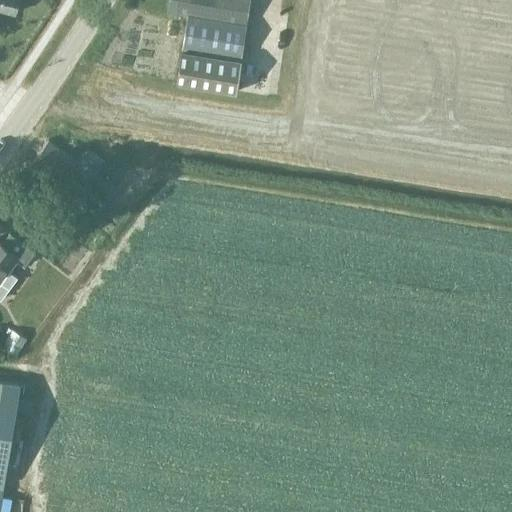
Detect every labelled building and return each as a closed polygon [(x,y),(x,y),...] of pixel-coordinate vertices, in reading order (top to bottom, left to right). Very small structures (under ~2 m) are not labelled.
[(0,0),(0,9),(17,14),(21,0),(0,0)] [(171,0),(169,11),(247,25),(251,0),(171,0)] [(241,61),(247,25),(187,16),(182,51),(176,84),(236,94),(241,61)] [(48,139),(30,164),(93,211),(111,186),(95,175),(105,162),(82,145),(73,158),(48,139)] [(24,267),(35,252),(10,233),(2,244),(0,243),(0,300),(0,301),(17,278),(8,271),(15,260),(24,267)] [(0,486),(3,487),(4,481),(17,407),(32,410),(34,398),(19,395),(21,385),(0,381),(0,486)] [(6,511),(24,511),(25,493),(8,492),(6,511)]
